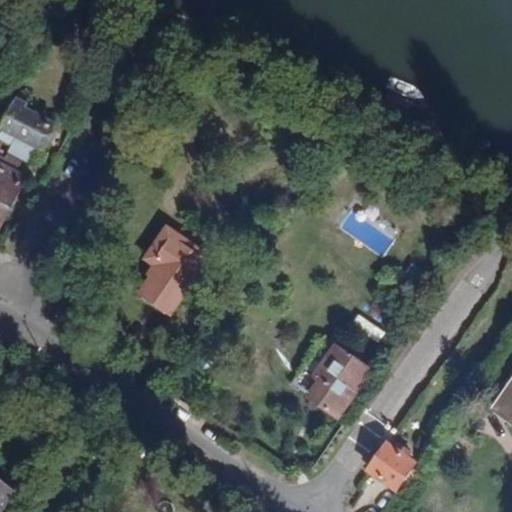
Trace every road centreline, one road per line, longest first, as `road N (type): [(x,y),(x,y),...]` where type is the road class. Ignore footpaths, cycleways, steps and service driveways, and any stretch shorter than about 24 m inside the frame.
road 1 (residential): [(297,511),(1,312)]
road 2 (residential): [(504,243),(314,511)]
road 3 (residential): [(1,312),(160,33)]
